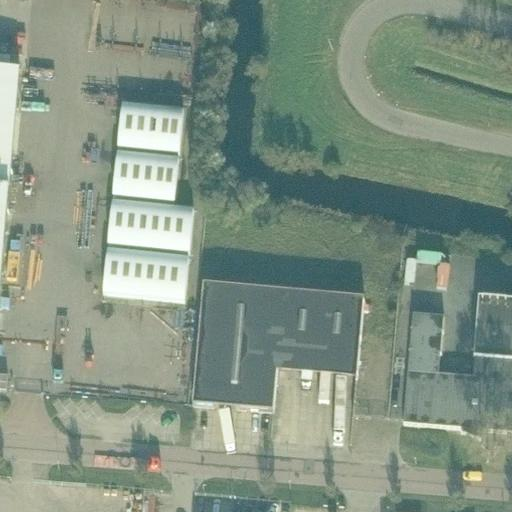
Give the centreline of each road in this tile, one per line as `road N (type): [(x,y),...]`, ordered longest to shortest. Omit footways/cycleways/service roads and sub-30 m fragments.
road 1 (unclassified): [(511,491),(0,449)]
road 2 (unclassified): [(511,148),(388,120),(365,98),(355,64),(368,26),(397,7),(433,6),(511,30)]
